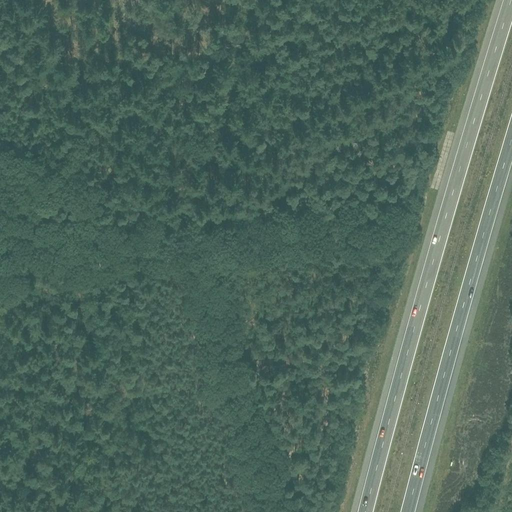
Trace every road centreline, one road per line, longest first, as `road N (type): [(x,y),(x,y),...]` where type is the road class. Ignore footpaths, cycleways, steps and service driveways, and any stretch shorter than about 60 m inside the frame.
road 1 (motorway): [(510,0),(365,511)]
road 2 (motorway): [(407,511),(511,136)]
